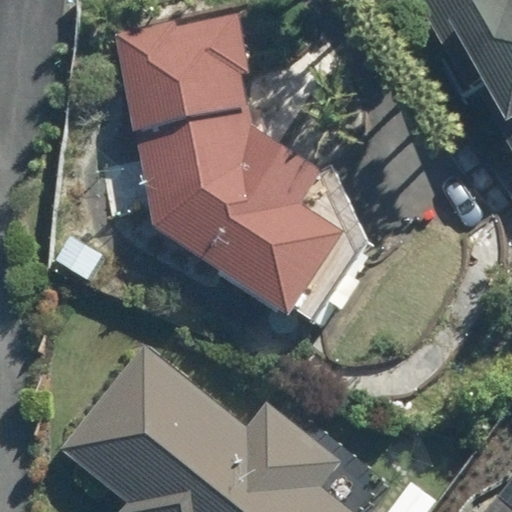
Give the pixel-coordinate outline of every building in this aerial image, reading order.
[(511,0),(430,0),(483,86),(493,79),(511,109),(511,0)] [(150,158),(158,210),(162,210),(164,224),(300,313),(306,318),(308,312),(359,232),(315,204),(330,178),(263,131),(259,111),(256,113),(250,79),(241,18),(129,35),(150,158)] [(113,220),(158,210),(150,158),(120,164),(103,166),(113,220)] [(109,257),(72,236),(58,262),(95,283),(109,257)] [(153,345),(71,448),(152,511),(367,511),(333,484),(351,459),(275,399),(255,425),(153,345)] [(511,511),(511,504),(507,500),(497,511),(511,511)]
